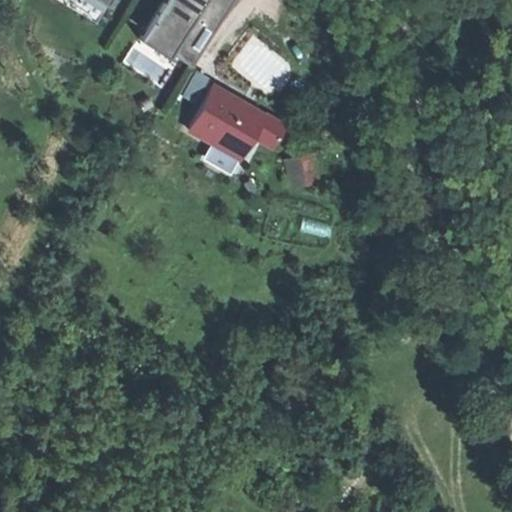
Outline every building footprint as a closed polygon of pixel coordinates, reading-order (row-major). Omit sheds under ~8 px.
[(122,0),(171,38),(200,0),(122,0)] [(195,65),(184,90),(198,97),(210,72),(195,65)] [(227,149),(232,141),(244,148),(264,114),(215,84),(189,126),(227,149)] [(244,148),(232,141),(227,149),(240,156),(244,148)] [(286,154),(290,183),(321,180),(318,150),(286,154)]
